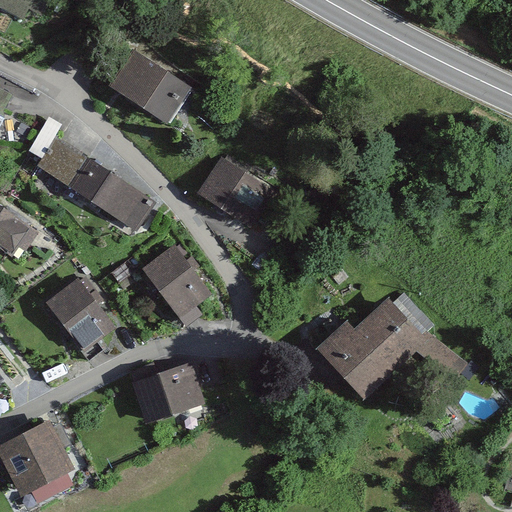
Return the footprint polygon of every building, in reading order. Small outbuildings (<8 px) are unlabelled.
[(0,0),(0,12),(18,22),(25,8),(39,16),(47,0),(0,0)] [(187,90),(129,53),(107,89),(165,126),(187,90)] [(0,121),(1,122),(14,96),(0,89),(0,121)] [(151,203),(52,142),(34,172),(133,233),(151,203)] [(271,195),(219,162),(195,200),(247,233),(271,195)] [(0,207),(0,247),(18,260),(37,233),(0,207)] [(173,247),(137,271),(181,337),(204,321),(194,306),(207,298),(173,247)] [(73,279),(42,303),(82,356),(114,331),(73,279)] [(351,333),(342,323),(313,350),(367,406),(432,344),(388,298),(351,333)] [(191,365),(128,388),(144,429),(206,406),(191,365)] [(50,425),(0,447),(0,470),(12,499),(71,474),(50,425)]
